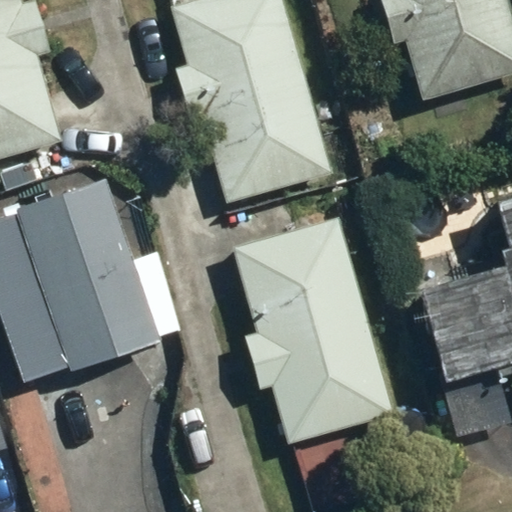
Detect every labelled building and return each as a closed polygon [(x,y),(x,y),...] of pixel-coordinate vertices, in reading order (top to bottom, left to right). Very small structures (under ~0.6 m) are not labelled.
[(56,44),(43,0),(0,0),(0,154),(65,135),(40,49),(56,44)] [(231,202),(336,173),(287,0),(182,0),(175,2),(191,60),(178,64),(197,131),(210,128),(231,202)] [(511,0),(386,0),(398,39),(412,35),(430,97),(511,72),(511,0)] [(163,243),(138,252),(110,168),(20,198),(76,364),(166,334),(191,326),(163,243)] [(511,181),(499,185),(511,228),(511,235),(507,237),(511,251),(425,278),(454,375),(511,357),(511,181)] [(343,201),(239,230),(265,322),(252,326),(268,385),(281,381),(297,436),(401,407),(343,201)]
